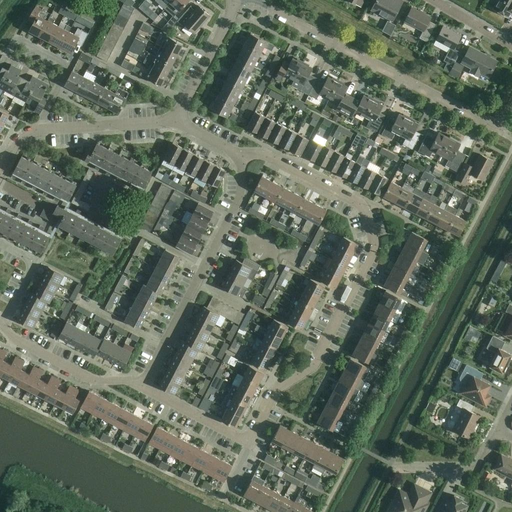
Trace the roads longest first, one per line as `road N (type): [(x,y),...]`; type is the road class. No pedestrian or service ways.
road 1 (residential): [(250,443),(278,387),(314,366),(372,244),(352,202),(259,155),(241,156)]
road 2 (residential): [(511,107),(490,125),(259,3),(232,2)]
road 3 (residential): [(141,381),(234,209),(241,156)]
road 4 (residential): [(141,381),(82,375),(15,340),(3,323)]
road 5 (residential): [(38,131),(177,123)]
road 6 (residential): [(177,123),(232,2)]
road 7 (residential): [(250,443),(141,381)]
